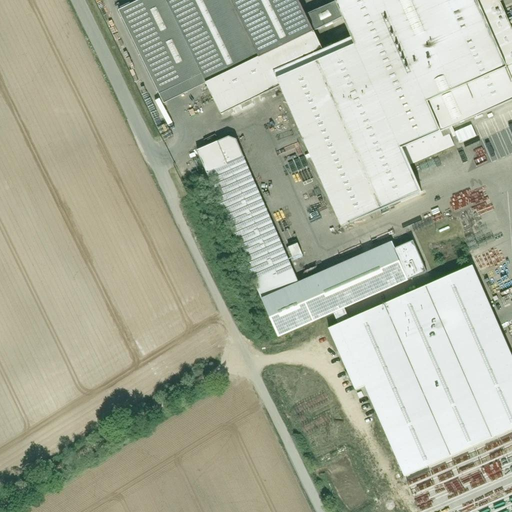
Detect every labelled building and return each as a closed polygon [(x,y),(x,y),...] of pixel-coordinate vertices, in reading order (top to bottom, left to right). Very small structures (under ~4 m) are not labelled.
[(138,0),(119,10),(165,103),(207,84),(221,115),(281,85),(343,228),(424,193),(413,165),(456,146),(448,129),(511,101),(511,25),(501,0),(336,0),(337,1),(308,14),(301,0),(138,0)] [(511,154),(511,110),(477,125),(493,162),(511,154)] [(478,137),(472,125),(455,132),(461,145),(478,137)] [(230,136),(197,150),(279,337),(428,272),(414,240),(396,248),(393,241),(300,282),(237,139),(230,136)] [(511,352),(474,265),(329,328),(356,390),(366,386),(405,477),(511,431),(511,352)]
